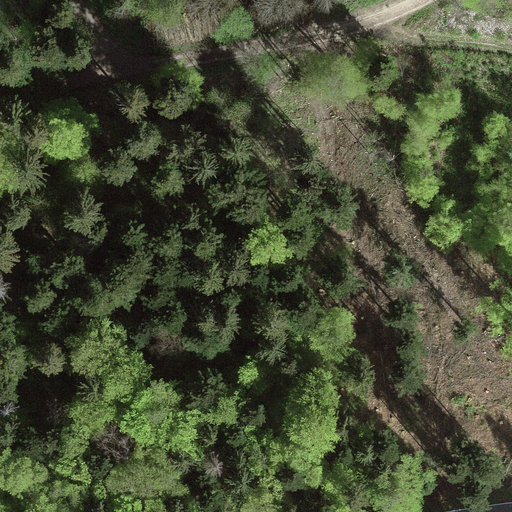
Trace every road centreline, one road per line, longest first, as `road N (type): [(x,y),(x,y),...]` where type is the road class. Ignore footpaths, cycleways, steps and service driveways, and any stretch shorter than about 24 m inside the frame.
road 1 (track): [(511,51),(320,31),(118,65),(59,0)]
road 2 (track): [(118,65),(0,102)]
